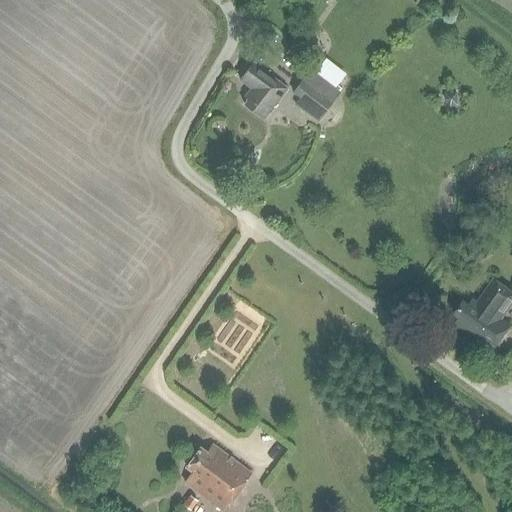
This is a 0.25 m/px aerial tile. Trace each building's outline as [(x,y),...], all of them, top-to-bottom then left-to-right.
[(287,88),(253,62),(239,80),(250,89),(244,97),(247,100),(244,104),(263,119),(287,88)] [(340,93),(311,72),(295,93),(302,99),(296,106),(318,122),(340,93)] [(457,106),(457,93),(444,93),(444,103),(451,106),(457,106)] [(511,293),(493,280),(477,303),(472,299),(468,305),(462,301),(453,314),(459,319),(454,324),(492,351),(510,325),(501,319),(511,303),(511,293)] [(208,496),(228,510),(254,475),(214,446),(208,454),(202,450),(189,468),(194,472),(186,484),(206,498),(208,496)] [(198,502),(190,496),(183,506),(191,511),(198,502)]
